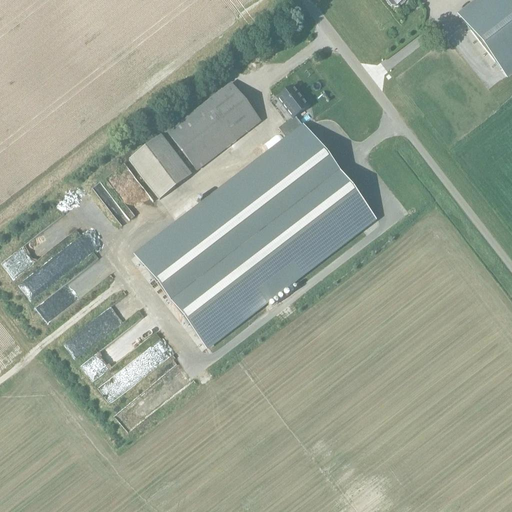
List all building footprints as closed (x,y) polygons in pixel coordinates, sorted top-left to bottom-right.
[(511,72),(511,0),(479,0),(458,17),(506,78),(511,72)] [(196,172),(260,123),(230,85),(167,134),(196,172)] [(278,130),(286,141),(303,128),(295,118),(307,108),(291,88),(276,99),(293,122),(289,125),(287,123),(278,130)] [(303,128),(286,141),(135,257),(206,349),(374,220),(303,128)] [(191,176),(160,137),(128,161),(159,201),(191,176)] [(103,174),(97,179),(101,184),(107,179),(103,174)]
